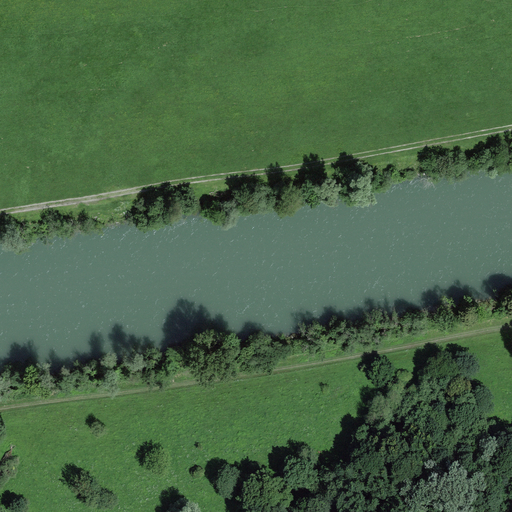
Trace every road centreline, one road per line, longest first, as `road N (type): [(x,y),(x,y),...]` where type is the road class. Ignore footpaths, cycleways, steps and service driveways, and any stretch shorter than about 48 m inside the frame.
road 1 (track): [(0,212),(511,126)]
road 2 (track): [(0,408),(306,370),(511,326)]
